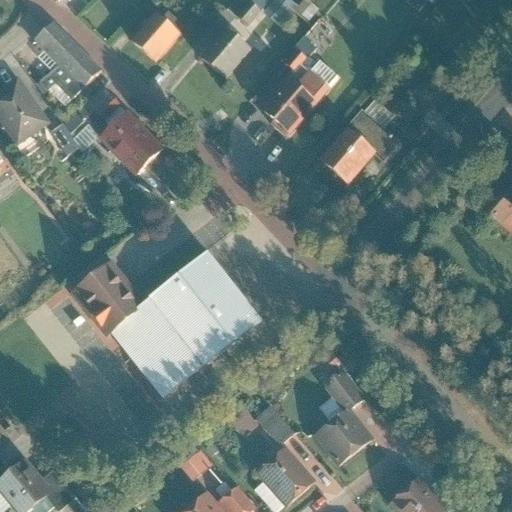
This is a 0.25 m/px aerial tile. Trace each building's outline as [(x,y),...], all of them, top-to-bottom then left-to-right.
[(252,29),(276,2),(273,0),(256,0),(255,0),(239,0),(230,10),(252,29)] [(298,2),(294,0),(276,0),(268,15),(285,25),(298,2)] [(184,38),(160,17),(135,46),(159,67),(184,38)] [(106,74),(55,27),(37,46),(61,68),(41,89),(65,111),(85,90),(88,93),(106,74)] [(253,53),(228,32),(203,62),(229,82),(253,53)] [(20,82),(0,96),(0,121),(22,151),(54,128),(20,82)] [(319,105),(294,83),(266,115),(291,137),(319,105)] [(81,113),(55,137),(78,161),(104,136),(81,113)] [(166,152),(129,116),(103,143),(141,179),(166,152)] [(378,156),(349,133),(322,166),(350,189),(378,156)] [(511,176),(482,210),(503,228),(511,218),(511,176)] [(146,310),(112,269),(73,301),(107,343),(146,310)] [(378,444),(352,413),(317,441),(343,472),(378,444)] [(282,414),(267,425),(283,448),(298,437),(282,414)] [(288,511),(318,486),(287,451),(257,478),(287,511),(288,511)] [(204,452),(185,466),(197,482),(216,469),(204,452)] [(31,511),(55,491),(26,460),(0,484),(0,492),(18,511),(31,511)] [(454,511),(422,479),(393,507),(398,511),(454,511)] [(256,511),(239,492),(220,509),(222,511),(256,511)] [(209,496),(190,511),(222,511),(220,509),(209,496)]
